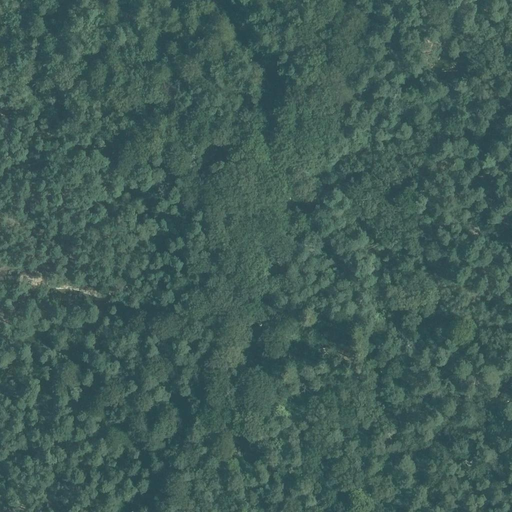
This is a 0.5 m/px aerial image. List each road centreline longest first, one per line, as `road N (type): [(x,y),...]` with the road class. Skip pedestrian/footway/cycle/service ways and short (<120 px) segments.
road 1 (track): [(272,272),(218,511)]
road 2 (track): [(341,0),(293,172)]
